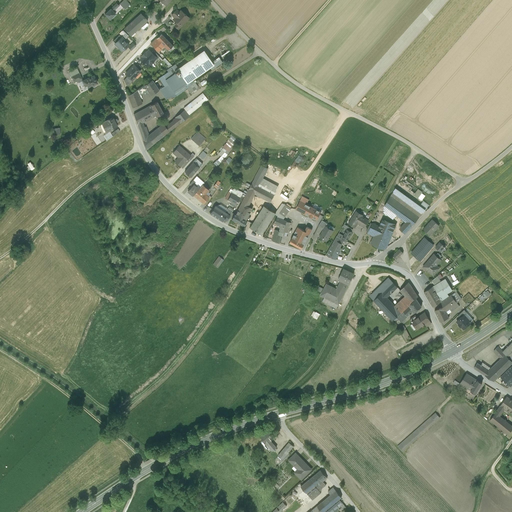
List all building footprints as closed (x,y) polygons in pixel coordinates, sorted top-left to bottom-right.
[(123,0),(120,4),(125,9),(130,4),(126,0),(123,0)] [(117,3),(111,9),(113,11),(119,6),(117,3)] [(111,9),(105,14),(110,19),(116,14),(113,11),(111,9)] [(174,19),(179,13),(176,10),(170,17),(174,19)] [(179,13),(174,19),(177,23),(175,25),(178,28),(188,18),(181,11),(179,13)] [(141,13),(124,29),(131,36),(147,20),(141,13)] [(172,46),(161,34),(156,38),(164,46),(168,50),(172,46)] [(118,48),(122,51),(129,45),(121,37),(115,43),(119,47),(118,48)] [(164,46),(156,38),(151,44),(159,52),(164,46)] [(151,53),(148,51),(146,53),(142,57),(143,57),(140,59),(142,61),(142,63),(143,64),(145,64),(148,66),(156,58),(151,53)] [(153,51),(151,53),(156,58),(157,60),(159,57),(153,51)] [(203,52),(178,69),(188,87),(193,84),(190,80),(212,65),(203,52)] [(128,76),(132,80),(140,72),(134,65),(126,74),(128,76)] [(160,89),(159,89),(166,99),(176,96),(187,88),(188,87),(178,69),(175,65),(167,69),(169,72),(159,79),(163,87),(160,89)] [(78,83),(82,81),(82,79),(77,68),(69,72),(74,83),(77,82),(78,83)] [(96,81),(94,75),(82,81),(85,86),(87,84),(88,87),(97,83),(96,81)] [(132,80),(128,76),(124,80),(127,87),(133,81),(132,80)] [(152,80),(144,85),(146,89),(151,95),(159,90),(158,90),(157,88),(152,80)] [(188,87),(187,88),(190,92),(198,87),(195,83),(193,84),(188,87)] [(144,85),(137,90),(138,94),(146,89),(144,85)] [(137,90),(128,96),(133,107),(142,104),(138,94),(137,90)] [(203,93),(184,108),(189,114),(207,99),(203,93)] [(163,113),(157,102),(151,105),(156,115),(157,116),(163,113)] [(156,115),(151,105),(134,114),(138,125),(143,122),(156,115)] [(146,127),(145,127),(139,129),(146,150),(189,116),(185,110),(173,120),(173,121),(166,127),(163,124),(149,135),(146,127)] [(107,125),(110,130),(117,126),(116,123),(114,120),(113,117),(107,120),(102,122),(104,127),(107,125)] [(106,141),(113,136),(111,134),(109,131),(103,136),(106,141)] [(191,138),(199,146),(206,139),(197,131),(191,138)] [(223,147),(228,152),(236,142),(231,137),(226,142),(227,143),(223,147)] [(190,155),(179,145),(173,153),(178,157),(180,159),(177,163),(181,166),(185,161),(186,161),(189,158),(191,155),(190,155)] [(212,167),(215,169),(224,159),(222,157),(212,167)] [(196,158),(193,162),(198,166),(200,167),(202,164),(196,158)] [(184,172),(191,177),(199,167),(198,166),(193,162),(184,172)] [(253,182),(275,194),(279,186),(263,177),(268,168),(262,165),(253,182)] [(199,188),(202,185),(204,182),(196,176),(189,184),(191,186),(194,183),(197,186),(197,187),(199,188)] [(245,197),(242,203),(249,206),(255,194),(271,202),(275,194),(253,182),(245,197)] [(189,193),(192,196),(193,194),(199,188),(197,187),(197,186),(194,183),(191,186),(188,190),(190,193),(189,193)] [(202,185),(199,188),(193,194),(203,203),(207,197),(204,194),(208,190),(202,185)] [(406,222),(412,225),(429,206),(423,202),(420,206),(396,188),(385,206),(384,211),(383,212),(392,219),(396,214),(406,222)] [(230,204),(235,207),(240,197),(233,194),(235,191),(230,189),(229,191),(225,198),(231,202),(230,204)] [(422,200),(426,194),(417,189),(413,194),(422,200)] [(211,193),(208,190),(204,194),(207,197),(203,203),(205,205),(211,197),(209,195),(211,193)] [(300,201),(310,206),(312,201),(302,196),(300,201)] [(310,206),(300,201),(296,209),(317,220),(321,212),(310,206)] [(235,214),(247,220),(253,209),(249,206),(242,203),(241,203),(235,214)] [(278,216),(286,205),(282,203),(276,213),(275,214),(278,216)] [(222,221),(224,218),(227,220),(230,215),(233,210),(228,208),(227,208),(226,212),(216,206),(215,205),(210,213),(222,221)] [(277,217),(283,219),(291,208),(286,205),(278,216),(277,217)] [(250,227),(262,235),(275,214),(276,213),(264,206),(250,227)] [(349,222),(356,226),(358,222),(365,226),(369,220),(362,216),(361,219),(358,217),(360,213),(356,211),(349,222)] [(231,219),(245,226),(248,221),(247,220),(235,214),(234,214),(231,219)] [(285,227),(287,221),(283,219),(277,217),(274,223),(281,226),(285,227)] [(385,231),(391,234),(395,224),(389,222),(383,219),(380,227),(385,230),(385,231)] [(432,219),(425,228),(432,235),(439,225),(432,219)] [(318,226),(324,229),(326,226),(328,223),(322,220),(318,226)] [(285,227),(280,242),(280,243),(285,244),(287,236),(291,222),(287,221),(285,227)] [(412,225),(406,222),(400,229),(405,233),(412,225)] [(319,237),(327,241),(333,231),(326,226),(324,229),(319,237)] [(298,227),(294,234),(306,241),(310,233),(298,227)] [(373,243),(385,249),(391,234),(385,231),(385,230),(380,227),(379,229),(376,234),(373,243)] [(272,240),(280,242),(283,232),(279,231),(275,230),(272,240)] [(337,236),(344,240),(347,241),(352,232),(347,230),(344,236),(339,233),(337,236)] [(306,241),(294,234),(290,242),(302,248),(306,241)] [(337,236),(331,246),(340,252),(342,248),(340,247),(344,240),(337,236)] [(414,253),(421,259),(432,246),(425,240),(414,253)] [(436,247),(440,251),(445,246),(440,242),(436,247)] [(326,255),(336,259),(340,252),(331,246),(326,255)] [(403,253),(400,249),(393,255),(396,259),(403,253)] [(423,267),(433,275),(437,270),(434,268),(436,266),(441,259),(434,253),(423,267)] [(211,267),(215,271),(223,261),(218,258),(211,267)] [(354,274),(343,269),(338,279),(341,280),(348,284),(354,274)] [(435,285),(441,281),(437,276),(432,281),(435,285)] [(382,292),(393,282),(389,279),(370,297),(374,300),(382,292)] [(435,285),(433,287),(442,301),(448,297),(447,294),(452,291),(445,279),(441,281),(435,285)] [(338,304),(348,284),(341,280),(337,289),(327,284),(321,295),(324,297),(338,304)] [(382,292),(387,297),(397,287),(393,282),(382,292)] [(408,282),(400,290),(405,296),(411,303),(416,298),(418,297),(408,282)] [(428,289),(424,292),(433,307),(441,302),(442,301),(433,287),(428,289)] [(401,312),(395,305),(387,297),(382,292),(374,300),(380,307),(392,320),(396,317),(401,312)] [(441,302),(443,306),(445,311),(449,308),(451,311),(459,306),(457,303),(461,299),(456,292),(448,297),(442,301),(441,302)] [(411,303),(405,296),(395,305),(401,312),(403,311),(409,305),(411,303)] [(336,308),(338,304),(324,297),(322,301),(336,308)] [(422,306),(416,298),(411,303),(409,305),(413,311),(414,313),(422,306)] [(380,307),(374,300),(371,303),(377,309),(380,307)] [(413,311),(409,305),(403,311),(408,316),(413,311)] [(435,311),(440,322),(449,318),(445,311),(443,306),(435,311)] [(310,316),(317,319),(319,314),(313,310),(310,316)] [(464,315),(467,313),(464,310),(458,316),(460,319),(464,315)] [(401,322),(408,316),(403,311),(401,312),(396,317),(401,322)] [(417,318),(412,322),(417,329),(424,323),(425,323),(424,320),(428,318),(425,312),(417,318)] [(464,315),(471,323),(474,320),(467,313),(464,315)] [(462,327),(464,329),(471,323),(464,315),(460,319),(457,321),(459,324),(462,327)] [(511,342),(503,351),(511,360),(511,359),(511,342)] [(492,367),(500,375),(511,363),(511,360),(503,351),(498,346),(493,351),(501,359),(492,367)] [(477,363),(474,368),(484,375),(488,370),(480,365),(477,363)] [(511,365),(511,366),(501,377),(511,386),(511,384),(511,365)] [(492,367),(490,368),(488,370),(484,375),(494,381),(500,375),(492,367)] [(465,387),(472,377),(466,373),(460,383),(458,386),(457,387),(463,390),(465,387)] [(482,383),(472,377),(465,387),(475,394),(482,383)] [(511,400),(507,396),(500,405),(505,409),(511,414),(511,400)] [(505,409),(500,405),(496,412),(500,415),(505,409)] [(511,424),(500,415),(496,412),(490,420),(508,435),(511,429),(511,424)] [(436,414),(398,446),(403,451),(440,419),(436,414)] [(260,436),(273,451),(277,447),(271,441),(276,436),(269,428),(260,436)] [(278,455),(283,459),(294,446),(289,442),(278,455)] [(292,463),(299,456),(296,453),(289,460),(292,463)] [(311,469),(299,456),(292,463),(294,466),(296,465),(299,468),(296,471),(295,472),(301,479),(311,469)] [(327,478),(321,470),(312,477),(318,484),(319,485),(323,481),(327,478)] [(318,484),(312,477),(301,486),(312,500),(321,493),(315,486),(318,484)] [(331,495),(336,490),(333,486),(327,491),(331,495)] [(331,495),(310,511),(335,511),(339,509),(342,511),(346,508),(339,499),(341,497),(336,490),(331,495)] [(272,511),(280,511),(287,506),(283,502),(272,511)]
